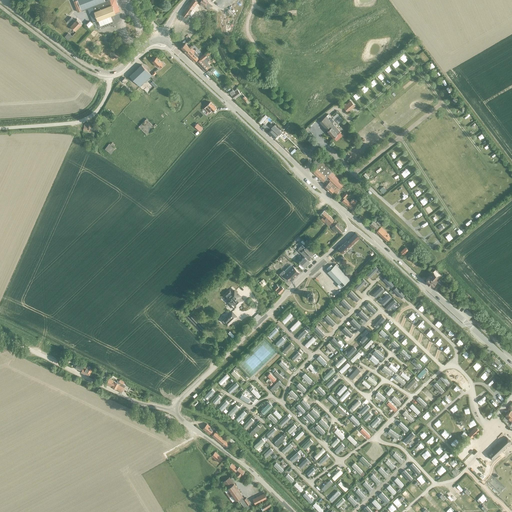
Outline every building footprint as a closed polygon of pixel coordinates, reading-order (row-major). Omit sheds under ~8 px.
[(72,0),(73,1),(76,0),(77,0),(81,11),(88,9),(105,2),(103,0),(72,0)] [(110,0),(105,2),(88,9),(93,22),(98,20),(100,26),(112,21),(110,15),(119,12),(114,0),(110,0)] [(192,0),(181,15),(186,18),(197,2),(195,0),(192,0)] [(201,0),(199,3),(199,4),(204,7),(208,10),(211,5),(207,2),(203,0),(201,0)] [(72,27),(75,31),(81,24),(76,19),(75,21),(71,17),(65,23),(71,28),(72,27)] [(186,53),(191,48),(192,47),(191,46),(189,48),(185,44),(181,48),(185,53),(186,53)] [(198,55),(191,48),(186,53),(194,62),(198,59),(197,57),(198,55)] [(197,63),(205,71),(210,66),(204,59),(206,57),(204,54),(199,58),(200,59),(197,63)] [(159,68),(163,65),(161,63),(161,62),(156,57),(152,61),(157,67),(158,66),(159,68)] [(139,87),(150,76),(151,75),(141,65),(129,76),(139,87)] [(234,99),(242,93),(241,92),(240,93),(236,88),(233,91),(232,90),(229,93),(234,99)] [(347,111),(354,105),(350,101),(343,107),(347,111)] [(216,108),(210,102),(204,108),(209,113),(211,110),(213,112),(216,108)] [(333,138),(340,132),(332,123),(333,122),(331,119),(330,121),(328,119),(330,117),(328,114),(319,122),(326,130),(326,129),(327,131),(333,138)] [(146,135),(157,125),(155,123),(153,126),(146,119),(138,126),(146,135)] [(272,129),(269,132),(274,138),(278,134),(279,135),(283,131),(275,124),(271,128),(272,129)] [(109,143),(104,149),(111,154),(115,148),(113,147),(115,145),(112,143),(110,145),(109,143)] [(314,155),(313,163),(317,166),(314,169),(313,172),(322,181),(323,182),(327,178),(326,177),(327,176),(330,179),(329,180),(339,190),(340,189),(344,185),(334,175),(335,175),(332,171),(321,161),(314,155)] [(335,188),(330,182),(324,187),(330,193),(332,191),(336,194),(339,191),(335,188)] [(350,209),(356,202),(355,201),(354,202),(351,200),(350,201),(351,201),(350,202),(344,198),(347,194),(345,192),(342,196),(344,198),(341,201),(350,209)] [(328,226),(334,220),(324,210),(320,214),(323,217),(321,219),(328,226)] [(343,228),(339,225),(335,220),(331,224),(333,226),(331,228),(335,232),(337,230),(339,232),(343,228)] [(374,220),(370,225),(375,230),(380,224),(377,221),(377,222),(376,221),(375,221),(374,220)] [(386,241),(391,237),(381,227),(376,232),(386,241)] [(342,253),(359,237),(355,233),(338,249),(342,253)] [(305,257),(299,263),(304,268),(310,262),(307,260),(311,256),(310,255),(313,252),(307,246),(305,248),(302,245),(297,250),(305,257)] [(349,279),(335,264),(327,272),(341,287),(349,279)] [(378,268),(375,265),(367,273),(370,276),(378,268)] [(283,270),(279,274),(286,281),(289,279),(290,281),(291,280),(292,280),(293,279),(293,278),(294,277),(293,276),(295,274),(296,275),(299,272),(292,266),(286,273),(283,270)] [(433,273),(426,281),(431,286),(433,285),(434,286),(436,284),(434,282),(436,280),(435,279),(437,276),(433,273)] [(394,284),(386,276),(383,279),(391,287),(394,284)] [(365,281),(362,278),(354,286),(357,289),(365,281)] [(279,294),(284,289),(280,284),(278,286),(277,285),(274,288),(279,294)] [(384,289),(381,286),(373,294),(376,297),(384,289)] [(404,294),(396,286),(393,289),(401,297),(404,294)] [(227,293),(225,295),(228,299),(229,300),(228,300),(229,300),(227,302),(230,304),(232,306),(233,307),(232,307),(234,309),(243,301),(239,297),(240,297),(239,295),(238,294),(237,293),(235,291),(234,290),(232,292),(231,293),(230,291),(229,291),(227,293)] [(359,298),(351,290),(348,292),(356,301),(359,298)] [(392,296),(389,293),(381,301),(384,304),(392,296)] [(351,306),(343,298),(340,301),(348,309),(351,306)] [(397,301),(394,298),(386,306),(389,309),(397,301)] [(376,310),(368,302),(365,305),(373,313),(376,310)] [(343,314),(335,306),(332,309),(340,317),(343,314)] [(368,317),(361,310),(358,312),(366,320),(368,317)] [(226,317),(222,321),(227,326),(236,317),(231,312),(226,317)] [(292,315),(289,312),(281,320),(284,323),(292,315)] [(335,323),(326,314),(324,317),(332,325),(335,323)] [(385,318),(382,315),(375,323),(378,326),(385,318)] [(360,326),(353,318),(350,321),(358,328),(360,326)] [(300,322),(297,320),(290,328),(293,331),(300,322)] [(324,333),(316,325),(313,328),(321,336),(324,333)] [(352,334),(345,326),(342,329),(349,336),(352,334)] [(278,330),(275,327),(267,335),(270,337),(278,330)] [(307,331),(305,329),(297,337),(300,339),(307,331)] [(388,335),(382,329),(379,332),(385,338),(388,335)] [(371,333),(368,331),(360,339),(363,341),(371,333)] [(285,339),(282,336),(275,343),(278,346),(285,339)] [(315,339),(312,336),(304,344),(307,347),(315,339)] [(342,345),(333,337),(331,339),(339,347),(342,345)] [(373,341),(371,339),(364,346),(366,348),(373,341)] [(398,349),(400,346),(393,339),(390,342),(398,349)] [(294,345),(291,342),(283,350),(286,353),(294,345)] [(335,348),(328,342),(326,345),(332,351),(335,348)] [(356,348),(354,346),(346,354),(349,357),(356,348)] [(411,356),(402,348),(400,351),(408,359),(411,356)] [(384,357),(375,349),(372,352),(381,360),(384,357)] [(301,354),(298,351),(291,358),(294,361),(301,354)] [(361,354),(358,351),(350,359),(352,362),(361,354)] [(326,361),(319,354),(316,358),(323,365),(326,361)] [(378,361),(372,355),(369,358),(376,363),(378,361)] [(492,355),(489,359),(493,362),(491,364),(498,370),(503,365),(500,362),(492,355)] [(346,359),(343,356),(335,364),(338,367),(346,359)] [(422,366),(414,358),(411,361),(419,369),(422,366)] [(288,367),(281,360),(278,363),(286,370),(288,367)] [(349,365),(347,362),(339,369),(341,372),(349,365)] [(318,370),(310,363),(307,366),(315,373),(318,370)] [(398,369),(391,363),(388,366),(395,372),(398,369)] [(76,365),(75,368),(81,371),(81,372),(88,376),(88,375),(92,368),(85,364),(83,368),(76,365)] [(391,371),(384,366),(382,369),(389,374),(391,371)] [(335,371),(332,368),(323,376),(326,379),(335,371)] [(426,371),(424,368),(417,375),(420,377),(426,371)] [(240,376),(233,370),(230,372),(237,379),(240,376)] [(284,378),(276,370),(273,372),(281,380),(284,378)] [(410,377),(402,371),(400,374),(408,380),(410,377)] [(276,379),(269,372),(267,375),(273,381),(276,379)] [(312,380),(305,373),(302,375),(309,383),(312,380)] [(229,377),(226,374),(218,381),(220,384),(229,377)] [(405,381),(396,375),(394,378),(403,384),(405,381)] [(449,381),(442,375),(440,377),(447,384),(449,381)] [(377,382),(369,376),(366,379),(375,385),(377,382)] [(335,380),(333,377),(326,384),(329,387),(335,380)] [(417,381),(414,378),(406,386),(410,389),(417,381)] [(121,392),(125,385),(123,384),(124,382),(120,380),(119,381),(117,381),(116,382),(109,379),(106,384),(121,392)] [(238,385),(236,381),(227,389),(230,392),(238,385)] [(280,384),(277,381),(270,389),(272,391),(280,384)] [(306,389),(298,382),(296,385),(303,392),(306,389)] [(444,391),(436,382),(433,384),(441,394),(444,391)] [(347,387),(344,385),(337,393),(340,395),(347,387)] [(258,398),(261,395),(252,386),(249,389),(258,398)] [(325,393),(319,386),(316,388),(323,395),(325,393)] [(214,391),(211,388),(204,396),(207,398),(214,391)] [(291,389),(288,392),(294,398),(297,396),(291,389)] [(350,392),(347,390),(339,398),(342,401),(350,392)] [(385,398),(378,391),(375,394),(383,401),(385,398)] [(221,397),(218,394),(212,401),(215,403),(221,397)] [(250,398),(241,394),(239,397),(248,402),(250,398)] [(401,403),(394,396),(391,398),(398,405),(401,403)] [(426,404),(419,396),(416,399),(424,406),(426,404)] [(228,403),(225,400),(219,407),(222,410),(228,403)] [(361,402),(358,400),(349,409),(352,412),(361,402)] [(397,408),(389,400),(387,403),(395,411),(397,408)] [(272,405),(269,402),(261,410),(264,413),(272,405)] [(305,411),(298,403),(295,406),(302,413),(305,411)] [(420,411),(412,403),(409,406),(417,414),(420,411)] [(238,407),(235,404),(227,412),(231,415),(238,407)] [(370,407),(367,404),(360,412),(362,414),(370,407)] [(346,412),(339,405),(336,407),(343,414),(346,412)] [(320,415),(313,408),(310,411),(317,418),(320,415)] [(282,416),(276,409),(273,412),(279,418),(282,416)] [(246,413),(243,410),(235,418),(239,421),(246,413)] [(413,419),(405,410),(402,413),(411,422),(413,419)] [(372,414),(369,411),(363,418),(365,420),(372,414)] [(277,420),(270,413),(267,416),(274,423),(277,420)] [(315,420),(308,413),(305,415),(312,422),(315,420)] [(290,418),(287,414),(279,422),(282,425),(290,418)] [(360,423),(352,414),(349,417),(357,425),(360,423)] [(254,420),(251,417),(243,425),(246,428),(254,420)] [(380,419),(377,417),(370,424),(373,426),(380,419)] [(328,425),(321,418),(318,421),(326,428),(328,425)] [(408,429),(400,421),(398,424),(406,432),(408,429)] [(225,447),(228,443),(222,437),(215,431),(215,432),(212,430),(213,429),(207,424),(205,426),(203,429),(209,434),(210,434),(212,435),(212,436),(225,447)] [(260,427),(257,424),(249,432),(252,435),(260,427)] [(296,427),(294,424),(287,430),(290,433),(296,427)] [(325,432),(317,424),(314,426),(322,434),(325,432)] [(276,430),(273,427),(266,434),(269,436),(276,430)] [(370,435),(362,427),(359,430),(368,438),(370,435)] [(476,427),(471,431),(468,434),(472,438),(479,430),(476,427)] [(344,436),(336,428),(334,431),(341,439),(344,436)] [(399,435),(390,428),(387,432),(397,438),(399,435)] [(304,433),(301,431),(295,437),(297,440),(304,433)] [(415,434),(412,432),(403,440),(406,443),(415,434)] [(285,437),(282,434),(274,442),(276,445),(285,437)] [(357,442),(349,434),(346,437),(354,444),(357,442)] [(494,449),(487,455),(492,460),(511,442),(506,437),(496,447),(494,449)] [(265,441),(262,438),(253,445),(256,449),(265,441)] [(339,441),(336,438),(331,444),(334,447),(339,441)] [(312,441),(310,439),(302,446),(305,449),(312,441)] [(292,446),(290,443),(282,450),(284,453),(292,446)] [(344,445),(342,443),(334,450),(336,453),(344,445)] [(273,451),(270,448),(263,454),(266,457),(273,451)] [(325,450),(322,448),(314,456),(316,459),(325,450)] [(300,454),(297,451),(289,458),(292,461),(300,454)] [(215,452),(211,455),(219,462),(222,458),(215,452)] [(402,459),(395,452),(392,455),(399,462),(402,459)] [(329,456),(326,453),(318,461),(321,464),(329,456)] [(370,463),(362,455),(359,458),(367,466),(370,463)] [(309,460),(306,457),(299,464),(302,467),(309,460)] [(394,466),(388,459),(385,462),(392,469),(394,466)] [(283,469),(276,462),(273,464),(281,472),(283,469)] [(363,471),(354,462),(351,465),(360,473),(363,471)] [(231,463),(228,467),(239,477),(241,475),(244,472),(239,467),(237,468),(231,463)] [(421,471),(412,463),(409,465),(418,474),(421,471)] [(315,470),(312,467),(306,473),(309,476),(315,470)] [(387,474),(380,467),(378,469),(384,476),(387,474)] [(455,476),(459,472),(455,467),(451,471),(453,474),(452,475),(454,477),(455,476)] [(343,472),(340,469),(332,477),(334,480),(343,472)] [(413,478),(405,469),(402,472),(410,481),(413,478)] [(294,479),(288,473),(285,476),(291,482),(294,479)] [(380,481),(373,474),(370,476),(377,484),(380,481)] [(229,491),(226,493),(229,497),(232,495),(235,500),(242,495),(229,477),(222,482),(229,491)] [(404,485),(397,477),(394,480),(401,487),(404,485)] [(332,483),(330,480),(320,488),(323,491),(332,483)] [(347,488),(340,481),(337,483),(344,491),(347,488)] [(372,488),(365,481),(362,483),(369,491),(372,488)] [(303,489),(296,482),(294,484),(300,491),(303,489)] [(396,492),(389,484),(386,487),(393,494),(396,492)] [(365,496),(358,489),(355,491),(362,498),(365,496)] [(340,493),(338,490),(329,499),(332,502),(340,493)] [(313,500),(305,492),(303,495),(310,503),(313,500)] [(389,500),(382,492),(379,494),(386,503),(389,500)] [(264,493),(252,499),(255,505),(267,499),(264,493)] [(357,503),(350,495),(347,498),(354,505),(357,503)] [(345,500),(342,497),(335,504),(338,507),(345,500)] [(246,498),(242,501),(243,503),(244,502),(246,505),(245,506),(247,509),(251,506),(248,501),(249,500),(248,499),(247,500),(246,498)] [(381,506),(374,499),(371,501),(378,509),(381,506)] [(262,511),(271,505),(269,501),(260,507),(262,511)] [(321,511),(323,510),(315,502),(313,505),(319,511),(321,511)]
